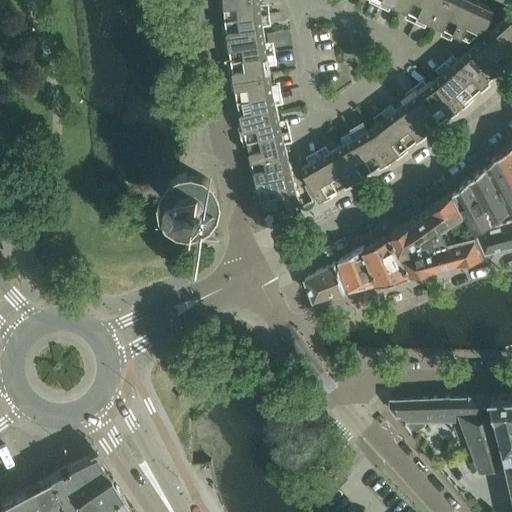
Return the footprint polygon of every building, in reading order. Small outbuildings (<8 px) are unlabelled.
[(261,0),(225,0),(226,18),(262,14),(262,13),(261,0)] [(403,0),(401,5),(419,14),(425,0),(403,0)] [(425,0),(419,14),(437,22),(447,0),(425,0)] [(447,0),(437,22),(455,31),(469,0),(447,0)] [(474,0),(469,0),(455,31),(471,38),(489,22),(495,10),(474,0)] [(226,18),(229,39),(265,34),(262,14),(226,18)] [(495,28),(511,46),(511,17),(508,16),(495,28)] [(511,46),(495,28),(480,40),(504,68),(511,60),(511,46)] [(265,34),(229,39),(232,59),(268,53),(265,34)] [(465,54),(489,81),(504,68),(480,40),(465,54)] [(232,59),(235,78),(271,73),(268,53),(232,59)] [(450,67),(474,94),(489,81),(465,54),(450,67)] [(450,67),(435,80),(458,108),(474,94),(450,67)] [(271,73),(235,78),(239,100),(274,93),(271,73)] [(420,92),(442,121),(458,108),(435,80),(420,92)] [(404,104),(426,133),(442,121),(420,92),(404,104)] [(239,100),(243,121),(279,112),(274,93),(239,100)] [(388,116),(410,145),(426,133),(404,104),(388,116)] [(243,121),(248,140),(283,131),(279,112),(243,121)] [(372,128),(392,158),(410,145),(388,116),(372,128)] [(355,138),(373,169),(392,158),(372,128),(355,138)] [(283,131),(248,140),(252,159),(288,151),(283,131)] [(338,148),(356,179),(373,169),(355,138),(338,148)] [(498,155),(511,182),(511,142),(511,144),(499,154),(498,155)] [(321,157),(339,189),(356,179),(338,148),(321,157)] [(252,159),(257,178),(292,170),(288,151),(252,159)] [(465,210),(475,229),(493,217),(510,207),(511,205),(511,182),(498,155),(487,164),(471,177),(462,184),(454,190),(465,210)] [(339,189),(321,157),(303,167),(321,199),(339,189)] [(292,170),(257,178),(262,198),(297,189),(292,170)] [(167,187),(166,191),(166,195),(166,200),(167,204),(169,208),(171,211),(174,214),(178,217),(182,218),(186,220),(190,220),(194,220),(198,219),(202,217),(205,214),(208,212),(211,208),(213,204),(214,200),(214,196),(214,192),(213,188),(211,184),(209,180),(206,177),(202,175),(199,173),(195,172),(190,172),(186,172),(182,173),(178,175),(175,177),(172,180),(169,183),(167,187)] [(297,189),(262,198),(266,217),(277,222),(301,209),(297,189)] [(446,220),(465,210),(454,190),(412,220),(391,232),(412,269),(437,262),(485,249),(475,229),(453,234),(446,220)] [(511,205),(510,207),(493,217),(475,229),(485,249),(511,242),(511,205)] [(195,248),(219,239),(202,217),(198,219),(194,220),(190,220),(195,248)] [(412,269),(391,232),(366,246),(378,278),(412,269)] [(339,260),(351,287),(378,278),(366,246),(365,246),(339,260)] [(351,287),(339,260),(306,277),(315,297),(351,287)] [(511,395),(501,396),(500,395),(494,395),(494,396),(493,396),(490,396),(490,397),(509,456),(509,462),(511,476),(511,395)] [(481,469),(509,462),(509,456),(490,397),(451,397),(451,396),(448,397),(448,398),(438,398),(438,397),(435,397),(435,398),(395,399),(392,398),(392,405),(414,434),(426,425),(426,421),(438,420),(449,420),(463,420),(481,469)] [(48,474),(48,475),(66,511),(67,511),(77,506),(74,497),(110,473),(95,452),(94,453),(90,454),(89,453),(48,474)] [(312,488),(325,500),(349,476),(336,464),(312,488)] [(74,497),(77,506),(81,503),(86,511),(88,511),(121,490),(110,473),(74,497)] [(30,484),(44,511),(66,511),(48,475),(30,484)] [(11,494),(20,511),(44,511),(30,484),(11,494)] [(125,511),(133,507),(121,490),(88,511),(125,511)] [(0,499),(0,511),(20,511),(11,494),(0,499)]
